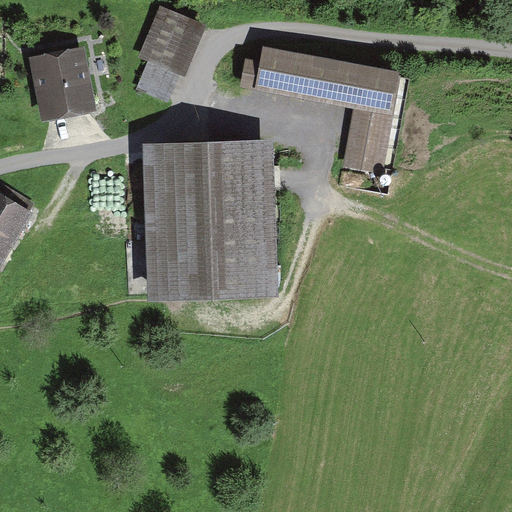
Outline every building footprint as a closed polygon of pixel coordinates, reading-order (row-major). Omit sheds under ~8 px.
[(206,22),(160,3),(138,56),(148,59),(136,88),(168,101),(180,72),(185,75),(206,22)] [(400,67),(262,42),(259,58),(245,56),(240,85),(354,106),(343,164),(382,171),(383,169),(393,171),(410,78),(399,76),(400,67)] [(84,43),(28,54),(42,118),(97,106),(84,43)] [(142,141),(149,297),(279,292),(273,136),(142,141)] [(0,266),(34,209),(0,189),(0,266)]
